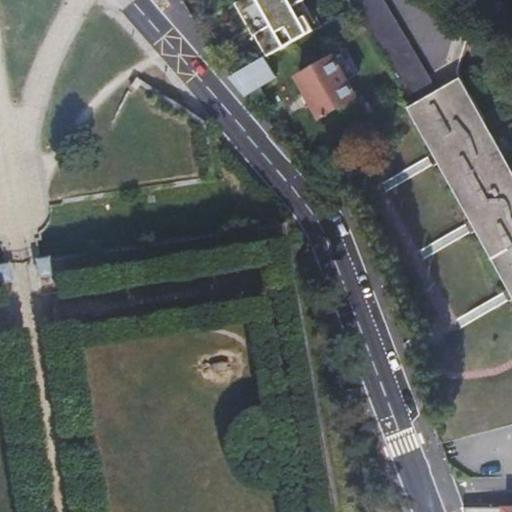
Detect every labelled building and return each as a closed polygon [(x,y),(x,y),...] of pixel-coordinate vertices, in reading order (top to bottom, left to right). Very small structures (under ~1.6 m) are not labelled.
[(319,32),(300,0),(248,0),(237,6),(235,7),(254,40),(256,39),(267,59),(268,59),(299,42),(319,32)] [(346,0),(355,12),(413,104),(408,107),(511,291),(511,164),(462,74),(440,87),(386,0),(346,0)] [(332,56),(296,77),(322,119),(357,97),(332,56)] [(267,59),(229,80),(244,97),(279,78),(268,59),(267,59)] [(44,269),(41,249),(32,250),(28,251),(31,271),(44,269)] [(0,276),(11,275),(8,254),(5,254),(0,254),(0,276)] [(511,393),(431,416),(442,446),(511,425),(511,393)]
